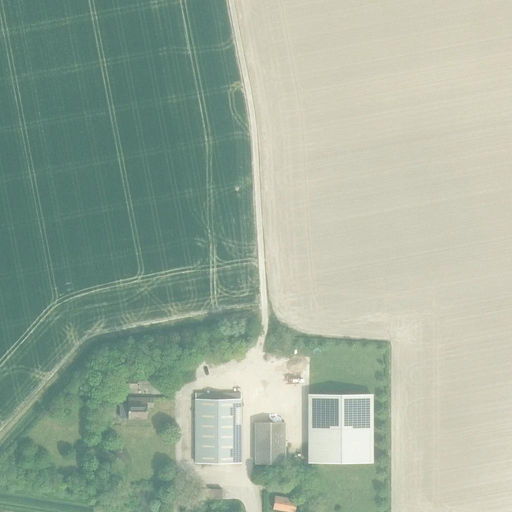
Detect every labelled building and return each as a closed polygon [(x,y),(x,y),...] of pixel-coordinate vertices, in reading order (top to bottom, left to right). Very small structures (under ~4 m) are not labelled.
[(136,388),(136,379),(119,379),(119,387),(136,388)] [(228,399),(195,399),(195,463),(241,463),(241,399),(240,399),(240,393),(228,393),(228,399)] [(372,462),(372,394),(307,394),(308,463),(372,462)] [(153,398),(128,398),(128,404),(128,405),(120,405),(120,418),(128,418),(146,418),(146,407),(153,407),(153,398)] [(282,463),(283,424),(254,423),(254,463),(282,463)] [(221,489),(199,489),(199,499),(221,499),(221,489)] [(294,511),(297,500),(275,496),(273,509),(291,511),(294,511)]
